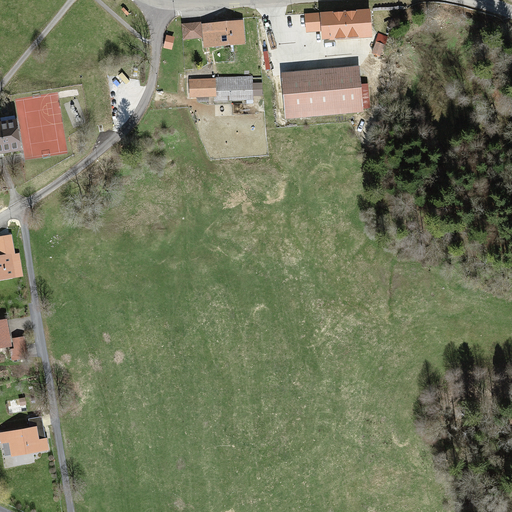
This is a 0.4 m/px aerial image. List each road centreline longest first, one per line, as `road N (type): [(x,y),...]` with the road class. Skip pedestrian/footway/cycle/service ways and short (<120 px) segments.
road 1 (residential): [(70,511),(18,210)]
road 2 (residential): [(18,210),(73,175),(140,109),(160,0)]
